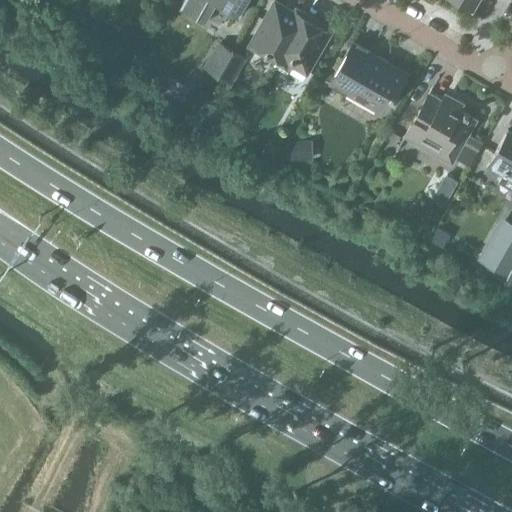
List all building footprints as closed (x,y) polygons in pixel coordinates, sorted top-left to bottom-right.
[(185,0),(180,9),(205,23),(217,3),(240,17),(249,0),(185,0)] [(265,52),(277,59),(303,13),(295,8),(293,11),(275,1),(249,46),(263,54),(265,52)] [(303,13),(277,59),(289,66),(291,63),(308,73),(333,29),(303,13)] [(353,41),(329,83),(347,93),(349,90),(383,109),(391,96),(395,98),(409,73),(353,41)] [(405,136),(452,162),(477,118),(462,109),(465,103),(447,93),(443,101),(429,93),(405,136)] [(511,135),(506,132),(487,167),(502,175),(504,171),(511,175),(511,135)]
